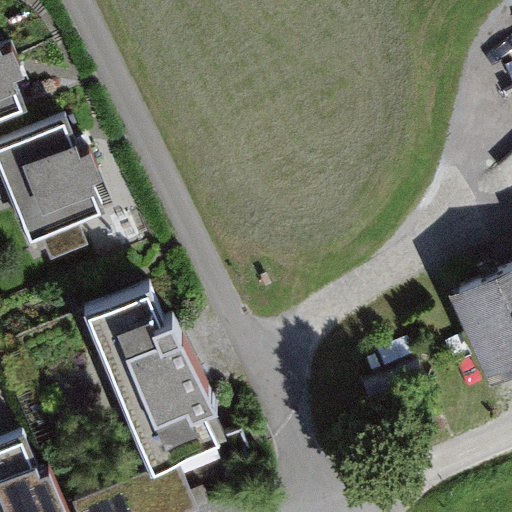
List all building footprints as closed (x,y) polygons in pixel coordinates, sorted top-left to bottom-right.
[(0,28),(0,116),(32,104),(0,28)] [(74,120),(2,147),(39,237),(111,209),(74,120)] [(511,251),(463,274),(503,360),(511,355),(511,251)] [(151,277),(91,301),(155,458),(219,432),(205,397),(213,393),(174,296),(161,301),(151,277)] [(23,418),(0,427),(0,511),(72,511),(77,511),(51,451),(39,456),(23,418)] [(84,511),(155,511),(149,474),(80,486),(84,511)]
